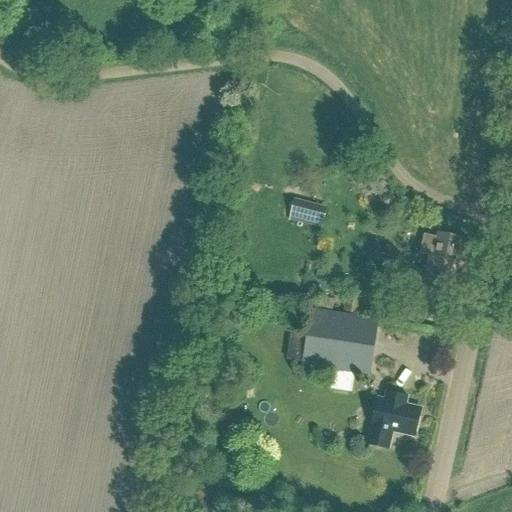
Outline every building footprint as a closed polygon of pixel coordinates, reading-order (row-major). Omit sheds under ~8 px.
[(294,200),(289,221),(321,229),(326,208),(294,200)] [(257,218),(256,227),(276,229),(276,219),(257,218)] [(455,303),(461,276),(454,274),(457,261),(463,262),(468,242),(439,236),(439,238),(423,234),(419,254),(422,255),(426,256),(417,294),(455,303)] [(401,261),(382,256),(375,285),(385,287),(395,289),(401,261)] [(247,283),(230,279),(228,288),(245,291),(247,283)] [(383,296),(385,287),(375,285),(373,284),(371,293),(383,296)] [(342,312),(355,314),(357,299),(344,297),(342,312)] [(357,308),(356,316),(378,320),(379,311),(357,308)] [(356,316),(353,316),(312,309),(303,367),(369,377),(378,320),(356,316)] [(379,398),(369,445),(388,450),(391,435),(392,431),(415,437),(420,418),(414,416),(415,411),(417,407),(407,404),(408,399),(387,394),(385,399),(379,398)]
